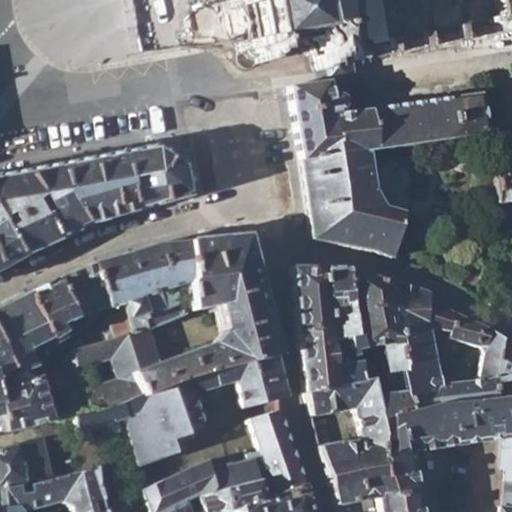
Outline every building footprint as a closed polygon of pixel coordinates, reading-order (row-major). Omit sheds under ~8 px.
[(511,0),(228,0),(229,0),(221,2),(224,18),(232,16),(232,19),(237,18),(237,19),(242,19),(242,21),(247,20),(248,29),(249,37),(245,38),(245,41),(240,42),(241,48),(230,50),(233,69),(236,72),(238,73),(243,75),(248,75),(267,71),(265,63),(269,54),(294,50),(302,54),(304,66),(312,65),(353,57),(375,53),(376,61),(385,59),(384,51),(410,46),(412,54),(420,52),(419,44),(444,39),(446,47),(455,45),(453,38),(483,32),(484,36),(485,39),(492,38),(490,30),(511,26),(511,0)] [(313,79),(339,77),(352,75),(351,67),(351,64),(354,63),(353,57),(312,65),(312,73),(313,79)] [(283,84),(293,161),(367,150),(371,150),(365,109),(357,110),(338,114),(337,108),(344,106),(354,103),(355,93),(349,89),(342,89),(335,91),(333,86),(341,84),(339,77),(313,79),(283,84)] [(479,94),(365,109),(371,150),(484,134),(479,94)] [(149,146),(115,153),(129,212),(183,195),(181,180),(178,165),(149,146)] [(373,189),(367,150),(293,161),(308,240),(367,251),(387,258),(403,214),(386,205),(373,189)] [(115,153),(52,165),(57,194),(83,224),(129,212),(115,153)] [(511,162),(489,165),(492,201),(511,198),(511,162)] [(52,165),(21,170),(36,195),(35,196),(49,221),(45,224),(51,240),(52,241),(84,226),(83,224),(57,194),(52,165)] [(21,170),(0,174),(0,215),(0,216),(5,225),(0,227),(0,231),(14,255),(15,255),(51,240),(45,224),(39,212),(34,215),(27,200),(35,196),(36,195),(21,170)] [(0,266),(17,258),(15,255),(14,255),(0,231),(0,266)] [(238,237),(186,242),(186,306),(187,310),(211,305),(221,345),(212,347),(206,344),(156,362),(144,327),(143,326),(103,340),(70,351),(75,368),(106,359),(112,378),(81,388),(89,409),(89,412),(207,371),(271,355),(271,353),(240,237),(238,237)] [(103,316),(105,322),(108,330),(101,332),(103,340),(143,326),(144,327),(180,313),(179,308),(186,306),(186,242),(152,244),(90,264),(103,306),(101,306),(102,309),(118,304),(120,311),(103,316)] [(453,285),(474,295),(482,265),(464,256),(453,285)] [(78,314),(101,306),(103,306),(90,264),(53,279),(68,319),(66,319),(70,332),(82,322),(78,314)] [(287,267),(293,333),(325,329),(320,267),(287,267)] [(293,333),(300,392),(362,382),(362,380),(357,361),(350,363),(331,366),(328,340),(344,339),(349,356),(353,355),(352,349),(358,348),(349,310),(344,267),(320,267),(325,329),(293,333)] [(393,283),(344,267),(349,310),(358,348),(381,346),(388,380),(387,380),(388,385),(399,382),(397,374),(403,375),(393,289),(393,283)] [(55,325),(66,319),(68,319),(53,279),(21,293),(47,343),(60,336),(55,325)] [(399,382),(388,385),(391,394),(391,396),(403,393),(408,412),(422,408),(486,400),(499,338),(477,324),(475,325),(427,301),(427,296),(393,283),(393,289),(403,375),(397,374),(399,382)] [(47,358),(52,353),(47,343),(21,293),(0,303),(0,357),(8,372),(30,365),(47,358)] [(100,324),(98,328),(101,332),(108,330),(105,322),(100,324)] [(71,343),(68,351),(70,351),(103,340),(101,332),(98,328),(86,331),(71,343)] [(63,341),(60,336),(47,343),(52,353),(56,347),(63,341)] [(511,345),(499,338),(486,400),(501,398),(503,408),(511,406),(511,345)] [(353,355),(349,356),(344,339),(328,340),(331,366),(350,363),(357,361),(355,354),(353,355)] [(60,417),(68,415),(89,409),(81,388),(75,368),(70,351),(68,351),(58,367),(50,371),(58,399),(60,417)] [(282,397),(271,355),(207,371),(89,412),(89,409),(68,415),(77,440),(86,437),(84,429),(119,418),(132,466),(178,450),(177,442),(184,439),(183,434),(201,427),(190,393),(232,382),(237,407),(276,398),(282,397)] [(47,420),(30,365),(8,372),(0,374),(0,422),(3,432),(32,425),(47,420)] [(314,446),(333,511),(351,511),(350,502),(371,498),(385,495),(379,453),(377,435),(379,435),(377,427),(375,418),(408,412),(403,393),(391,396),(391,394),(373,397),(368,379),(362,380),(362,382),(300,392),(306,416),(349,409),(357,439),(314,446)] [(511,511),(511,406),(503,408),(501,398),(486,400),(422,408),(408,412),(375,418),(377,427),(386,425),(390,452),(379,453),(385,495),(371,498),(374,511),(371,511),(511,511)] [(137,490),(144,511),(159,511),(195,496),(209,490),(253,480),(254,481),(263,479),(264,483),(266,483),(269,494),(270,494),(301,484),(275,411),(246,420),(255,452),(242,455),(243,460),(206,469),(202,461),(137,490)] [(37,438),(14,444),(24,484),(48,478),(37,438)] [(0,488),(24,484),(14,444),(0,447),(0,488)] [(96,499),(90,467),(48,478),(24,484),(0,488),(0,511),(99,511),(92,511),(89,511),(87,501),(96,499)] [(308,511),(301,484),(270,494),(269,494),(258,496),(254,481),(253,480),(209,490),(195,496),(197,503),(200,511),(308,511)] [(200,511),(197,511),(185,511),(184,507),(197,503),(195,496),(159,511),(200,511)]
